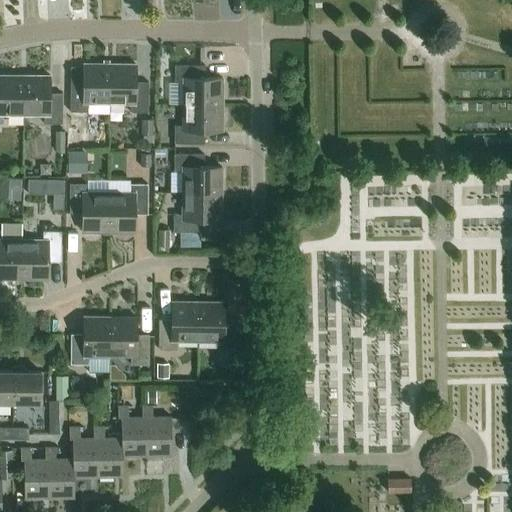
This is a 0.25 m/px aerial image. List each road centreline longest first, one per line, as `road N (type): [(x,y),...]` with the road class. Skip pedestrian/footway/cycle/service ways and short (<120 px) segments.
road 1 (residential): [(0,305),(48,304),(150,264),(263,264)]
road 2 (residential): [(196,511),(258,435),(263,264)]
road 3 (residential): [(0,40),(35,32),(256,32)]
road 4 (residential): [(263,264),(256,32)]
